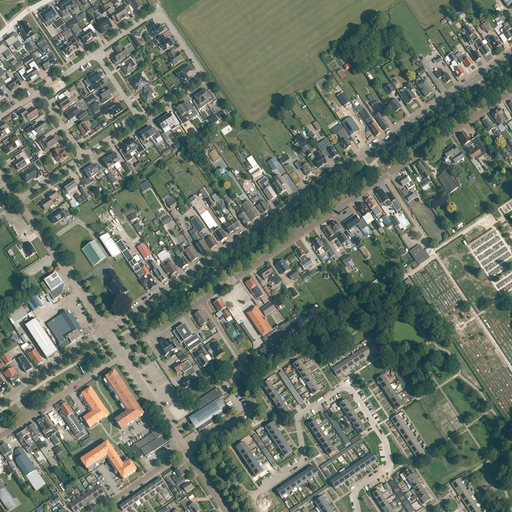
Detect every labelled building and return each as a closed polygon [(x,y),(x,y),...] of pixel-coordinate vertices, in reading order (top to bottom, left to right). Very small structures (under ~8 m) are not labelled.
[(67,0),(64,2),(69,9),(72,7),(74,11),(76,9),(69,0),(67,0)] [(132,0),(130,2),(129,0),(124,0),(129,6),(132,4),(136,11),(142,7),(137,0),(132,0)] [(66,11),(69,9),(64,2),(59,6),(62,10),(59,12),(63,18),(68,15),(66,11)] [(118,11),(124,19),(128,16),(126,13),(129,11),(124,4),(119,7),(121,9),(118,11)] [(497,4),(494,6),(498,13),(496,15),(497,17),(498,16),(499,16),(503,13),(497,4)] [(40,15),(40,16),(45,23),(46,24),(46,23),(51,20),(57,30),(64,25),(61,19),(56,22),(53,18),(56,16),(56,17),(56,16),(51,8),(50,8),(40,15)] [(124,19),(118,11),(115,13),(112,8),(107,11),(114,21),(117,19),(119,23),(124,19)] [(457,18),(464,13),(461,9),(454,14),(457,18)] [(98,17),(107,31),(112,27),(106,18),(103,20),(100,16),(98,17)] [(102,34),(107,31),(98,17),(96,19),(99,23),(96,25),(102,34)] [(488,33),(493,30),(488,21),(483,25),(481,26),(484,31),(486,30),(488,33)] [(33,32),(27,23),(21,27),(25,33),(22,35),(26,42),(31,38),(29,35),(33,32)] [(156,27),(153,23),(147,27),(150,31),(149,32),(153,38),(164,31),(160,25),(156,27)] [(84,33),(90,42),(93,40),(95,38),(91,32),(94,30),(91,25),(88,27),(90,29),(84,33)] [(470,37),(473,34),(467,25),(464,28),(470,37)] [(507,41),(511,37),(511,36),(508,31),(511,29),(508,25),(501,30),(504,33),(503,34),(507,41)] [(56,31),(53,33),(49,27),(45,30),(52,39),(58,35),(56,31)] [(88,44),(90,42),(84,33),(79,36),(78,34),(75,36),(78,41),(81,39),(85,45),(88,43),(88,44)] [(12,37),(5,42),(9,49),(10,48),(9,47),(13,44),(18,51),(23,47),(16,38),(16,39),(13,35),(11,36),(12,37)] [(467,35),(463,38),(467,44),(472,41),(467,35)] [(166,41),(163,36),(158,40),(161,44),(160,45),(164,51),(173,45),(169,39),(166,41)] [(487,40),(489,43),(490,42),(495,49),(501,45),(496,38),(495,39),(493,36),(487,40)] [(68,44),(74,53),(79,49),(76,44),(78,42),(74,37),(69,40),(71,43),(68,44)] [(487,48),(485,45),(484,45),(481,42),(479,38),(474,42),(476,45),(476,46),(478,49),(480,48),(483,53),(485,56),(486,55),(487,55),(488,54),(489,53),(486,49),(487,48)] [(43,39),(36,43),(39,47),(46,43),(43,39)] [(117,62),(126,56),(128,55),(125,52),(124,49),(123,50),(118,43),(113,47),(117,54),(113,56),(117,62)] [(1,46),(0,46),(0,55),(3,53),(7,60),(12,56),(6,47),(5,47),(2,44),(0,45),(1,46)] [(74,53),(68,44),(65,46),(64,44),(59,48),(62,53),(65,51),(68,57),(74,53)] [(470,47),(467,49),(471,55),(471,56),(475,62),(476,62),(477,62),(479,61),(478,60),(481,59),(476,51),(474,53),(470,47)] [(176,56),(173,51),(168,55),(171,59),(170,60),(174,66),(183,60),(179,54),(176,56)] [(46,60),(51,68),(56,65),(52,59),(54,57),(51,52),(46,55),(48,58),(46,60)] [(462,54),(460,52),(455,56),(461,64),(463,62),(468,68),(473,65),(470,61),(469,59),(469,58),(467,59),(463,53),(462,54)] [(452,63),(457,60),(452,53),(447,56),(452,63)] [(127,75),(134,71),(132,68),(136,66),(131,58),(125,62),(127,65),(122,68),(127,75)] [(51,68),(46,60),(43,62),(40,59),(36,62),(39,67),(42,65),(46,72),(51,68)] [(23,66),(21,62),(14,67),(16,71),(23,66)] [(29,72),(34,79),(40,76),(36,70),(38,69),(34,62),(29,66),(32,70),(29,72)] [(458,68),(455,63),(450,67),(453,72),(454,71),(455,74),(456,74),(459,78),(464,74),(462,70),(461,69),(460,68),(459,67),(458,68)] [(189,80),(186,75),(190,71),(186,65),(175,73),(179,79),(180,79),(183,84),(189,80)] [(419,77),(426,72),(423,67),(416,72),(419,77)] [(34,79),(29,72),(27,74),(24,69),(19,73),(23,79),(26,77),(29,83),(34,79)] [(444,75),(441,69),(434,73),(438,79),(441,77),(446,84),(451,80),(447,73),(444,75)] [(90,93),(94,90),(100,87),(97,82),(101,79),(97,73),(87,79),(87,80),(84,82),(88,88),(87,88),(90,93)] [(12,81),(17,89),(21,86),(17,80),(20,78),(17,74),(14,76),(16,78),(12,81)] [(147,84),(141,75),(131,81),(137,91),(143,87),(144,90),(152,85),(150,82),(147,84)] [(433,92),(425,80),(419,84),(417,81),(415,82),(425,98),(433,92)] [(12,92),(17,89),(12,81),(7,84),(12,92)] [(384,88),(387,92),(389,95),(392,93),(396,91),(391,84),(384,88)] [(408,103),(416,98),(411,92),(414,90),(410,84),(405,87),(408,90),(402,94),(408,103)] [(141,97),(145,103),(146,104),(148,103),(154,99),(151,95),(154,93),(150,87),(145,91),(147,93),(141,97)] [(103,104),(108,101),(106,98),(111,94),(107,88),(99,94),(103,100),(101,101),(103,104)] [(200,94),(205,102),(208,100),(210,103),(212,101),(213,103),(217,101),(212,94),(209,96),(205,90),(200,94)] [(71,105),(75,102),(75,101),(73,98),(72,98),(67,91),(63,94),(65,98),(58,103),(62,109),(71,104),(71,105)] [(343,93),(337,97),(344,107),(350,103),(343,93)] [(84,99),(87,103),(94,98),(91,94),(84,99)] [(202,104),(205,102),(200,94),(194,97),(198,103),(195,105),(199,110),(204,107),(202,104)] [(366,97),(370,102),(374,99),(371,94),(366,97)] [(395,112),(401,108),(395,99),(389,104),(395,112)] [(95,111),(100,108),(96,102),(91,106),(95,111)] [(332,102),(330,104),(335,112),(338,111),(332,102)] [(118,104),(114,106),(112,103),(109,105),(102,110),(106,115),(111,112),(114,116),(122,110),(118,104)] [(186,114),(187,114),(190,112),(191,115),(196,112),(193,107),(190,109),(187,104),(182,107),(186,114)] [(186,114),(182,107),(181,106),(176,109),(180,115),(177,117),(180,122),(188,117),(187,114),(186,114)] [(38,115),(34,108),(27,113),(25,110),(19,113),(23,119),(26,117),(29,121),(36,117),(35,116),(38,115)] [(80,114),(76,108),(66,114),(70,121),(77,116),(80,121),(87,116),(84,111),(80,114)] [(98,109),(93,113),(97,119),(102,116),(98,109)] [(364,109),(360,112),(369,127),(376,137),(381,133),(379,130),(375,124),(374,125),(364,109)] [(505,116),(500,109),(492,115),(499,126),(501,125),(503,128),(507,126),(504,122),(508,120),(505,116)] [(388,128),(385,124),(386,123),(383,118),(384,118),(380,112),(374,116),(378,122),(381,127),(382,126),(385,131),(388,128)] [(169,114),(163,118),(169,127),(172,131),(179,126),(178,125),(179,124),(176,119),(173,120),(169,114)] [(351,137),(360,130),(350,116),(341,123),(351,137)] [(163,131),(169,127),(163,118),(157,122),(163,131)] [(488,123),(486,119),(483,122),(485,126),(485,127),(489,132),(492,130),(493,132),(495,131),(489,122),(488,123)] [(47,128),(43,122),(34,128),(32,125),(25,129),(29,134),(35,130),(38,135),(44,131),(44,130),(47,128)] [(91,131),(85,122),(78,127),(82,132),(81,133),(84,137),(88,133),(90,136),(96,132),(94,129),(91,131)] [(334,129),(337,133),(344,129),(341,124),(334,129)] [(145,131),(150,138),(153,136),(156,140),(160,137),(156,131),(154,133),(150,127),(145,131)] [(349,137),(344,129),(337,133),(342,141),(340,142),(345,150),(351,146),(346,139),(349,137)] [(501,144),(505,141),(498,129),(494,132),(501,144)] [(147,140),(150,138),(145,131),(139,134),(143,140),(141,141),(144,146),(149,143),(147,140)] [(7,154),(17,148),(14,143),(18,140),(15,135),(9,140),(11,143),(3,148),(7,154)] [(467,140),(463,135),(459,138),(461,142),(465,150),(471,160),(487,150),(478,136),(472,141),(477,148),(474,151),(470,146),(471,145),(467,139),(467,140)] [(57,143),(53,137),(47,141),(44,137),(38,141),(45,152),(49,150),(49,149),(57,143)] [(303,138),(300,140),(297,142),(300,147),(308,158),(313,155),(305,144),(307,143),(303,138)] [(320,150),(323,155),(327,152),(332,159),(338,155),(333,148),(332,148),(331,147),(332,146),(327,139),(328,141),(324,144),(323,142),(317,146),(317,145),(316,145),(320,150)] [(127,144),(133,153),(136,151),(139,155),(145,151),(140,145),(137,147),(132,140),(132,141),(131,140),(130,140),(130,141),(129,142),(127,144)] [(130,155),(133,153),(127,144),(125,145),(124,145),(123,145),(122,146),(122,147),(126,154),(123,157),(127,163),(133,159),(130,155)] [(459,153),(457,152),(458,151),(453,145),(449,148),(450,149),(443,154),(447,159),(450,157),(455,164),(464,158),(460,153),(459,153)] [(59,153),(57,150),(52,153),(54,157),(58,163),(61,161),(61,162),(64,160),(63,159),(67,157),(63,151),(59,153)] [(321,156),(323,155),(320,150),(315,153),(319,159),(315,162),(319,168),(326,163),(322,157),(321,156)] [(18,170),(27,165),(24,162),(28,159),(23,152),(17,157),(19,160),(14,164),(18,170)] [(108,157),(114,166),(117,169),(121,167),(118,163),(120,162),(114,153),(108,157)] [(108,170),(114,166),(108,157),(103,161),(108,170)] [(303,166),(299,160),(295,164),(299,170),(302,169),(307,176),(313,172),(307,163),(303,166)] [(128,174),(132,171),(127,163),(123,166),(128,174)] [(418,184),(421,189),(430,183),(427,178),(430,176),(424,168),(421,164),(417,166),(420,171),(419,171),(425,180),(418,184)] [(89,168),(94,176),(97,174),(99,177),(104,174),(99,167),(96,169),(94,165),(89,168)] [(37,179),(42,176),(35,166),(29,170),(22,176),(27,183),(36,177),(37,179)] [(91,178),(94,176),(89,168),(84,172),(87,177),(85,179),(89,185),(94,182),(91,178)] [(254,179),(262,174),(259,168),(250,174),(254,179)] [(449,195),(457,189),(446,172),(437,178),(449,195)] [(112,185),(117,182),(111,174),(107,177),(112,185)] [(286,190),(283,186),(286,184),(284,182),(279,175),(274,178),(276,181),(273,184),(280,194),(286,190)] [(406,178),(405,176),(398,180),(403,187),(405,185),(408,190),(414,186),(408,177),(406,178)] [(267,189),(264,184),(268,182),(265,178),(258,183),(261,187),(261,186),(264,191),(270,201),(276,197),(270,187),(267,189)] [(67,192),(77,186),(72,179),(63,186),(67,192)] [(138,186),(142,193),(151,187),(147,181),(138,186)] [(86,200),(90,197),(83,188),(80,190),(86,200)] [(395,200),(391,194),(387,197),(382,190),(376,194),(382,204),(384,203),(386,207),(389,207),(392,205),(395,209),(399,206),(395,200)] [(45,211),(54,205),(57,202),(55,199),(58,197),(54,191),(47,196),(49,199),(41,204),(45,211)] [(409,202),(416,198),(412,192),(405,196),(409,202)] [(206,212),(199,201),(195,195),(189,199),(191,202),(212,233),(214,232),(217,238),(218,237),(221,242),(226,238),(223,233),(224,233),(220,228),(216,230),(215,228),(217,226),(207,211),(206,212)] [(228,206),(231,204),(226,196),(223,198),(228,206)] [(171,209),(178,205),(173,197),(166,201),(171,209)] [(242,205),(246,212),(252,221),(259,216),(256,213),(257,212),(253,207),(248,201),(247,201),(245,198),(242,201),(239,197),(235,199),(240,206),(242,205)] [(376,206),(371,199),(371,198),(369,199),(366,201),(371,210),(376,216),(380,213),(376,207),(376,206)] [(261,210),(263,214),(269,210),(267,206),(264,201),(262,202),(260,199),(255,203),(257,206),(260,211),(261,210)] [(365,222),(372,218),(369,213),(362,203),(357,207),(364,217),(362,218),(365,222)] [(244,213),(239,206),(236,209),(240,215),(239,216),(243,222),(244,222),(246,225),(250,222),(244,213)] [(70,216),(65,210),(62,212),(61,210),(50,217),(54,224),(65,217),(66,219),(70,216)] [(423,224),(428,222),(423,211),(418,213),(423,224)] [(227,219),(230,223),(235,230),(239,227),(235,220),(234,220),(232,217),(230,218),(227,215),(225,216),(227,219)] [(385,221),(383,222),(387,228),(392,225),(386,215),(383,218),(385,221)] [(164,226),(172,221),(169,216),(160,221),(164,226)] [(204,236),(201,231),(205,228),(197,216),(191,221),(195,226),(195,227),(200,233),(199,234),(204,241),(205,241),(207,245),(208,244),(211,249),(217,245),(214,241),(215,241),(212,236),(211,237),(209,234),(208,235),(207,234),(204,236)] [(230,223),(227,219),(225,216),(223,218),(225,220),(223,217),(219,220),(222,224),(223,224),(225,227),(229,234),(235,230),(230,223)] [(359,221),(355,216),(344,223),(349,230),(357,225),(359,229),(366,224),(362,219),(359,221)] [(378,231),(382,228),(377,221),(373,223),(378,231)] [(341,235),(338,231),(341,229),(336,222),(330,226),(335,234),(335,233),(337,237),(341,235)] [(366,237),(372,233),(368,226),(362,230),(366,237)] [(331,242),(337,239),(329,227),(323,230),(331,242)] [(202,241),(196,233),(192,236),(197,244),(196,245),(202,255),(209,250),(202,241)] [(320,242),(318,239),(312,242),(318,250),(323,247),(325,250),(326,253),(328,252),(332,258),(335,255),(330,247),(324,239),(320,242)] [(145,287),(147,291),(156,286),(153,282),(155,281),(143,264),(142,262),(138,264),(136,262),(141,260),(137,255),(133,258),(121,240),(116,244),(136,274),(141,270),(142,271),(136,274),(140,280),(145,288),(145,287)] [(81,249),(92,267),(105,259),(94,241),(81,249)] [(26,245),(24,242),(18,246),(21,250),(23,249),(29,258),(36,253),(31,246),(32,246),(29,243),(26,245)] [(189,248),(186,243),(178,248),(182,253),(184,251),(191,262),(198,258),(196,254),(196,253),(192,246),(189,248)] [(144,259),(151,255),(144,244),(137,248),(144,259)] [(422,252),(418,247),(415,249),(416,250),(415,251),(413,249),(409,252),(419,266),(423,263),(430,258),(424,250),(422,252)] [(306,257),(300,248),(295,252),(297,255),(296,256),(299,259),(302,263),(300,264),(304,271),(313,265),(309,259),(308,259),(306,257)] [(169,273),(171,276),(175,273),(177,272),(171,263),(168,259),(171,257),(168,252),(159,258),(162,263),(161,264),(168,274),(169,273)] [(348,263),(352,261),(348,254),(341,259),(345,265),(348,263)] [(177,261),(182,269),(188,264),(183,257),(182,258),(180,255),(178,257),(176,258),(178,260),(177,261)] [(155,261),(151,264),(155,269),(153,271),(158,278),(159,278),(162,282),(167,279),(159,267),(155,261)] [(282,275),(289,270),(283,261),(276,266),(282,275)] [(272,272),(269,268),(260,274),(265,281),(268,279),(270,281),(272,279),(277,285),(280,283),(278,279),(278,280),(272,272)] [(298,275),(295,270),(288,275),(291,280),(293,278),(298,275)] [(113,271),(106,276),(107,278),(111,284),(107,287),(114,299),(116,298),(118,302),(126,297),(124,294),(127,292),(113,271)] [(60,297),(58,293),(61,292),(61,289),(63,290),(64,287),(62,285),(63,284),(56,274),(40,284),(48,295),(50,294),(54,301),(60,297)] [(260,298),(259,298),(260,298),(263,295),(260,290),(259,290),(257,286),(252,279),(249,281),(255,290),(260,298)] [(409,279),(404,282),(408,288),(413,285),(409,279)] [(256,300),(259,298),(260,298),(255,290),(249,281),(245,284),(253,295),(256,300)] [(292,289),(289,291),(294,298),(298,295),(296,291),(295,292),(292,289)] [(225,312),(224,309),(226,308),(220,300),(214,304),(219,313),(221,312),(226,320),(230,317),(226,311),(225,312)] [(271,303),(265,306),(270,314),(276,310),(271,303)] [(15,323),(28,315),(22,306),(9,314),(15,323)] [(270,314),(265,306),(260,310),(265,317),(270,314)] [(259,351),(264,359),(281,348),(275,339),(279,337),(281,336),(283,339),(292,333),(299,328),(298,327),(293,319),(286,324),(285,324),(279,328),(278,326),(272,330),(259,311),(256,308),(255,308),(254,307),(252,308),(253,310),(247,314),(263,338),(262,339),(266,346),(259,351)] [(67,311),(47,324),(59,342),(58,343),(62,349),(63,349),(64,349),(72,344),(83,336),(80,332),(82,330),(71,314),(71,315),(70,315),(67,311)] [(202,314),(200,311),(194,315),(196,319),(201,327),(208,322),(203,314),(202,314)] [(55,348),(36,319),(25,327),(47,359),(46,359),(47,360),(58,352),(55,348)] [(212,331),(215,328),(216,328),(211,320),(207,323),(212,331)] [(192,337),(192,336),(184,324),(176,330),(173,332),(181,344),(184,342),(186,341),(184,343),(189,352),(202,343),(196,335),(192,337)] [(25,343),(29,340),(25,334),(21,337),(25,343)] [(167,343),(164,340),(161,342),(164,346),(160,349),(162,352),(161,353),(164,357),(168,354),(171,358),(175,355),(172,351),(176,348),(171,340),(167,343)] [(213,346),(211,342),(205,346),(207,350),(210,348),(217,358),(224,353),(217,343),(213,346)] [(366,346),(371,354),(377,350),(372,342),(366,346)] [(366,358),(371,354),(366,346),(361,350),(366,358)] [(203,367),(209,363),(205,357),(207,355),(203,349),(200,351),(202,354),(197,358),(203,367)] [(40,357),(35,350),(31,353),(30,351),(27,353),(28,355),(33,363),(33,362),(35,365),(36,367),(43,362),(42,361),(40,358),(40,357)] [(360,362),(366,358),(361,350),(355,354),(360,362)] [(7,354),(2,358),(6,365),(11,362),(7,354)] [(25,359),(22,354),(20,356),(21,358),(18,360),(23,368),(22,368),(26,374),(33,369),(33,368),(33,369),(26,359),(25,359)] [(354,365),(360,362),(355,354),(349,358),(354,365)] [(348,369),(354,365),(349,358),(343,362),(348,369)] [(192,368),(188,361),(182,365),(180,362),(173,367),(177,373),(182,370),(184,373),(192,368)] [(296,370),(303,366),(299,361),(293,365),(295,368),(292,369),(294,371),(296,370)] [(343,373),(348,369),(343,362),(338,365),(343,373)] [(337,377),(343,373),(338,365),(332,369),(337,377)] [(300,375),(306,371),(303,366),(296,370),(300,375)] [(9,379),(12,384),(19,379),(16,375),(16,374),(12,368),(7,372),(4,367),(0,370),(3,374),(4,373),(8,380),(9,379)] [(158,380),(162,377),(158,370),(154,373),(158,380)] [(141,411),(127,389),(115,371),(105,378),(117,395),(128,412),(124,415),(124,414),(121,416),(115,420),(121,430),(130,424),(138,419),(144,415),(141,410),(141,411)] [(303,380),(309,376),(306,371),(300,375),(301,378),(299,379),(301,382),(303,380)] [(306,385),(313,381),(309,376),(303,380),(306,385)] [(380,385),(386,381),(383,376),(376,380),(380,385)] [(4,383),(1,377),(0,377),(0,392),(9,387),(6,382),(4,383)] [(191,381),(189,378),(181,383),(184,388),(192,383),(192,385),(199,381),(197,377),(191,381)] [(262,385),(265,391),(272,386),(268,381),(262,385)] [(310,390),(316,386),(313,381),(306,385),(310,390)] [(383,390),(390,386),(386,381),(380,385),(383,390)] [(275,392),(275,391),(272,386),(265,391),(269,396),(275,392)] [(316,386),(310,390),(313,396),(320,391),(316,386)] [(387,395),(393,391),(390,386),(383,390),(387,395)] [(106,411),(97,397),(91,388),(81,394),(86,401),(93,412),(87,416),(83,418),(90,428),(93,426),(103,419),(109,415),(106,411)] [(196,414),(198,417),(196,417),(195,418),(193,418),(193,419),(194,418),(197,428),(199,432),(201,430),(227,413),(225,410),(226,409),(219,399),(223,397),(220,391),(218,388),(195,404),(200,411),(196,414)] [(279,397),(279,396),(277,394),(280,391),(278,389),(275,391),(275,392),(269,396),(272,401),(279,397)] [(390,400),(396,396),(394,393),(397,392),(395,389),(393,391),(387,395),(390,400)] [(393,405),(400,401),(396,396),(390,400),(393,405)] [(272,401),(276,406),(282,402),(279,397),(272,401)] [(343,410),(349,406),(345,401),(339,405),(343,410)] [(400,401),(393,405),(397,410),(403,406),(400,401)] [(276,406),(279,411),(285,407),(284,404),(282,402),(276,406)] [(72,414),(69,410),(70,410),(69,408),(68,408),(66,405),(66,404),(60,408),(62,411),(60,413),(75,436),(83,431),(74,417),(72,414)] [(346,415),(352,411),(349,406),(343,410),(346,415)] [(285,407),(279,411),(283,416),(289,412),(285,407)] [(349,420),(356,416),(352,411),(346,415),(349,420)] [(395,426),(402,421),(398,415),(391,420),(395,426)] [(356,416),(349,420),(353,425),(359,421),(356,416)] [(56,433),(45,417),(37,422),(43,430),(43,431),(42,432),(45,435),(48,439),(50,438),(55,446),(59,443),(54,435),(53,435),(56,433)] [(318,426),(315,421),(308,425),(312,431),(318,426)] [(356,430),(363,426),(359,421),(353,425),(356,430)] [(398,431),(406,426),(402,421),(395,426),(398,431)] [(268,433),(276,428),(273,423),(265,428),(268,433)] [(40,450),(45,447),(39,439),(39,440),(38,439),(42,436),(37,429),(36,429),(33,425),(27,429),(30,434),(35,442),(40,450)] [(318,426),(312,431),(315,436),(322,431),(318,426)] [(363,426),(356,430),(360,436),(366,431),(363,426)] [(402,437),(410,432),(406,426),(398,431),(402,437)] [(271,438),(279,433),(276,428),(268,433),(271,438)] [(31,438),(29,434),(30,434),(27,429),(21,433),(24,438),(25,437),(27,441),(26,442),(27,444),(30,447),(32,445),(29,440),(31,438)] [(145,457),(154,452),(167,443),(158,429),(151,434),(126,451),(130,456),(136,453),(139,458),(144,455),(145,457)] [(322,431),(315,436),(319,441),(325,437),(322,431)] [(406,443),(414,438),(410,432),(402,437),(406,443)] [(30,447),(27,444),(26,442),(27,441),(25,437),(24,438),(21,433),(17,436),(20,441),(20,442),(26,451),(30,448),(30,447)] [(274,443),(283,437),(279,433),(271,438),(274,443)] [(88,436),(82,441),(85,446),(92,441),(88,436)] [(278,448),(286,442),(283,437),(274,443),(278,448)] [(328,442),(325,437),(319,441),(322,446),(328,442)] [(410,449),(417,443),(414,438),(406,443),(410,449)] [(123,465),(116,454),(110,446),(107,442),(103,445),(88,456),(87,455),(80,460),(87,470),(93,466),(107,457),(118,473),(123,480),(137,471),(130,461),(126,464),(125,464),(123,465)] [(239,453),(247,447),(244,442),(236,448),(239,453)] [(281,452),(289,447),(286,442),(278,448),(281,452)] [(322,446),(325,451),(332,447),(328,442),(322,446)] [(414,454),(421,449),(417,443),(410,449),(414,454)] [(9,458),(12,455),(10,453),(10,452),(5,445),(0,448),(0,450),(4,456),(9,464),(13,470),(15,469),(12,462),(9,458)] [(57,456),(63,452),(59,446),(53,450),(57,456)] [(51,457),(45,447),(40,450),(47,460),(52,468),(57,464),(52,457),(51,457)] [(242,458),(250,452),(247,447),(239,453),(242,458)] [(289,447),(281,452),(283,455),(281,457),(282,459),(285,458),(284,457),(292,452),(289,447)] [(329,456),(335,452),(332,447),(325,451),(329,456)] [(22,449),(16,453),(17,463),(26,477),(35,491),(45,484),(36,470),(25,453),(22,449)] [(421,449),(414,454),(418,460),(420,459),(422,461),(427,458),(425,455),(421,449)] [(40,465),(46,461),(40,451),(33,455),(40,465)] [(245,462),(253,457),(250,452),(242,458),(245,462)] [(367,458),(371,464),(376,460),(372,454),(367,458)] [(249,467),(257,462),(253,457),(245,462),(249,467)] [(366,468),(371,464),(367,458),(362,461),(366,468)] [(361,471),(366,468),(362,461),(356,465),(361,471)] [(252,472),(260,467),(257,462),(249,467),(252,472)] [(355,475),(361,471),(356,465),(351,468),(355,475)] [(9,476),(14,472),(9,466),(4,469),(9,476)] [(260,467),(252,472),(255,477),(263,472),(260,467)] [(308,470),(312,476),(317,473),(313,467),(308,470)] [(179,479),(182,477),(184,475),(180,468),(175,471),(177,474),(172,477),(177,485),(181,483),(179,479)] [(350,478),(355,475),(351,468),(346,472),(350,478)] [(307,480),(312,476),(308,470),(303,474),(307,480)] [(410,470),(403,474),(407,479),(413,475),(410,470)] [(345,482),(350,478),(346,472),(341,475),(345,482)] [(302,484),(307,480),(303,474),(297,477),(302,484)] [(339,477),(336,479),(340,485),(345,482),(341,475),(341,476),(339,474),(337,475),(339,477)] [(410,484),(416,480),(413,475),(407,479),(410,484)] [(296,487),(302,484),(297,477),(292,481),(296,487)] [(158,488),(158,487),(162,485),(165,489),(167,487),(164,483),(163,483),(160,479),(154,483),(158,488)] [(334,489),(340,485),(336,479),(330,482),(334,489)] [(455,490),(462,485),(458,479),(451,484),(455,490)] [(17,506),(13,501),(17,499),(8,486),(5,488),(0,480),(0,498),(8,511),(17,506)] [(413,489),(420,485),(416,480),(410,484),(413,489)] [(291,491),(296,487),(292,481),(287,484),(291,491)] [(161,491),(158,487),(158,488),(154,483),(148,487),(152,492),(153,491),(156,489),(159,493),(161,491)] [(181,484),(176,487),(180,493),(184,490),(186,494),(193,489),(189,483),(183,487),(181,484)] [(286,494),(291,491),(287,484),(282,488),(286,494)] [(94,489),(99,496),(104,493),(99,485),(95,487),(94,485),(91,486),(93,489),(94,489)] [(417,494),(423,490),(420,485),(413,489),(417,494)] [(459,496),(466,491),(462,485),(455,490),(459,496)] [(155,495),(153,491),(152,492),(148,487),(143,491),(146,496),(147,495),(151,493),(153,497),(155,495)] [(94,489),(93,489),(91,491),(89,488),(86,490),(88,493),(89,492),(94,500),(99,496),(94,489)] [(281,498),(286,494),(282,488),(276,492),(281,498)] [(375,500),(382,495),(378,490),(372,494),(375,500)] [(420,500),(427,495),(423,490),(417,494),(411,498),(410,499),(413,502),(419,498),(420,500)] [(89,492),(88,493),(86,494),(84,491),(81,493),(83,496),(84,495),(89,503),(94,500),(89,492)] [(148,501),(150,499),(147,495),(146,496),(143,491),(137,495),(140,500),(141,499),(145,497),(148,501)] [(462,502),(470,497),(466,491),(459,496),(462,502)] [(84,495),(83,496),(81,498),(79,495),(76,497),(78,499),(79,499),(84,506),(89,503),(84,495)] [(144,503),(141,499),(140,500),(137,495),(131,499),(135,504),(135,503),(139,501),(142,505),(144,503)] [(379,505),(385,500),(382,495),(375,500),(379,505)] [(430,501),(427,495),(420,500),(423,505),(430,501)] [(53,505),(60,500),(57,496),(51,500),(53,505)] [(326,502),(322,497),(314,502),(318,507),(326,502)] [(466,507),(474,502),(470,497),(462,502),(466,507)] [(79,499),(78,499),(76,501),(74,498),(71,500),(73,503),(74,502),(79,510),(84,506),(79,499)] [(138,507),(135,503),(135,504),(131,499),(125,502),(129,507),(130,507),(133,505),(136,509),(138,507)] [(382,510),(389,506),(385,500),(379,505),(382,510)] [(74,502),(73,503),(71,504),(69,502),(66,504),(68,506),(69,506),(73,511),(76,511),(79,510),(74,502)] [(131,511),(132,511),(130,507),(129,507),(125,502),(119,507),(123,511),(127,508),(129,511),(131,511)] [(320,511),(329,507),(326,502),(318,507),(320,511)] [(474,502),(466,507),(469,511),(471,511),(478,508),(474,502)] [(188,503),(182,506),(186,511),(190,509),(191,511),(198,511),(200,511),(195,503),(190,506),(188,503)] [(383,511),(389,511),(395,509),(392,503),(389,506),(382,510),(383,511)]
